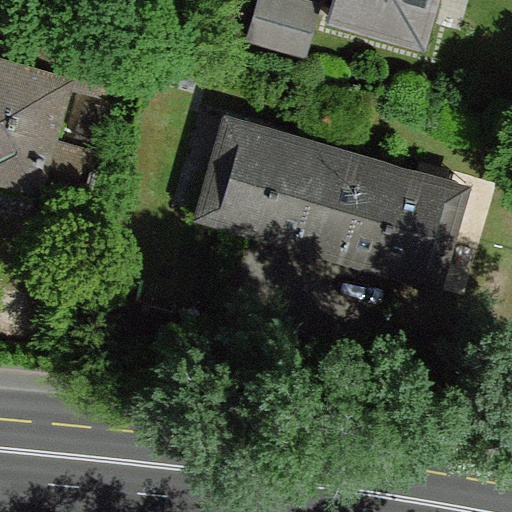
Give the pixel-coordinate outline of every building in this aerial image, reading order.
[(322,5),(304,0),(260,0),(250,36),(309,53),(322,5)] [(440,0),(333,0),(329,16),(428,43),(440,0)] [(33,68),(68,79),(101,90),(118,36),(49,15),(33,68)] [(33,68),(0,58),(0,167),(38,179),(68,79),(33,68)] [(222,208),(324,236),(349,158),(245,128),(222,208)] [(468,192),(349,158),(324,236),(443,271),(468,192)]
